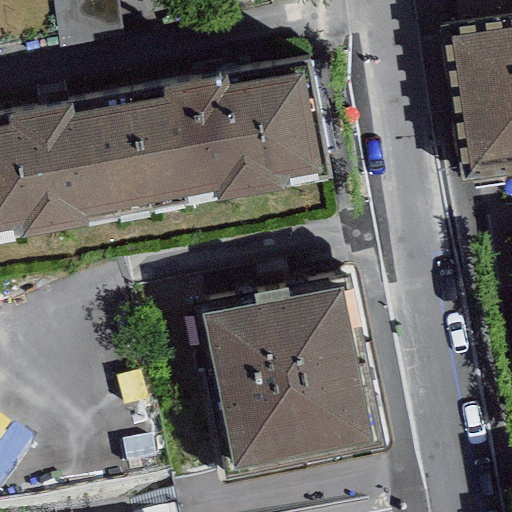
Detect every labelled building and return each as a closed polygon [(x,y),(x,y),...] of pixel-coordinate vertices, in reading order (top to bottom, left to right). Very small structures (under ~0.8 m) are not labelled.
[(74,0),(68,1),(73,33),(123,26),(119,0),(74,0)] [(511,15),(455,24),(479,174),(511,168),(511,15)] [(0,220),(332,158),(312,52),(0,110),(0,220)] [(343,273),(203,301),(234,454),(374,426),(343,273)] [(139,356),(130,306),(81,314),(87,366),(139,356)] [(0,460),(21,431),(0,416),(0,460)]
